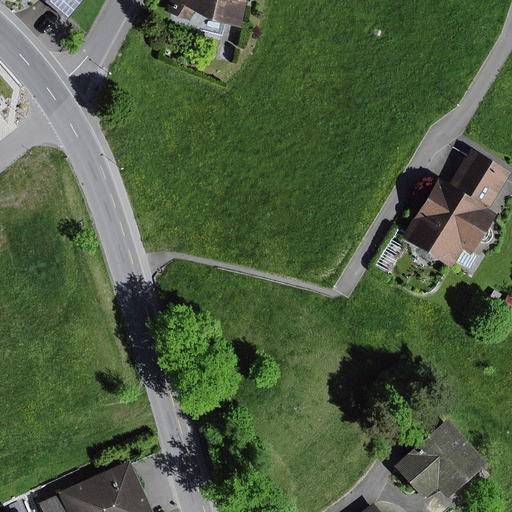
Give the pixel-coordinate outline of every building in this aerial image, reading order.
[(37,0),(62,21),(79,0),(37,0)] [(167,0),(162,11),(186,25),(192,14),(206,21),(234,28),(240,0),(167,0)] [(234,50),(222,46),(217,62),(230,65),(230,63),(234,50)] [(434,180),(398,241),(447,270),(452,261),(468,270),(476,257),(469,253),(493,213),(485,209),(506,174),(467,151),(446,187),(434,180)] [(511,307),(511,298),(506,296),(498,310),(508,315),(511,307)] [(482,465),(443,420),(390,466),(419,500),(432,489),(441,499),(482,465)] [(146,511),(125,462),(53,493),(54,496),(36,503),(39,511),(60,511),(61,511),(146,511)] [(377,511),(371,503),(359,511),(377,511)]
